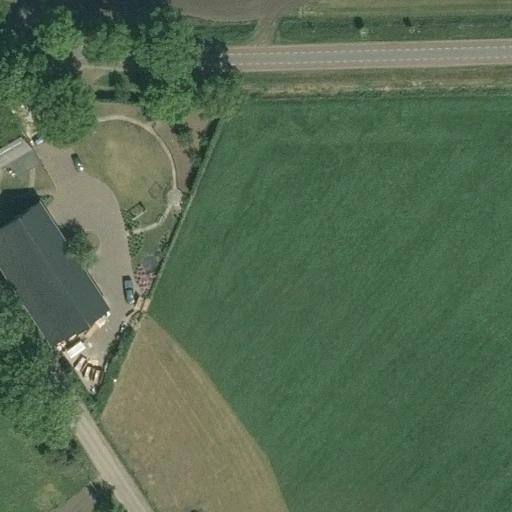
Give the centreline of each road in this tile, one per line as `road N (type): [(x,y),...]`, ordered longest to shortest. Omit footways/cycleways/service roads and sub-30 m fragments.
road 1 (tertiary): [(511,52),(127,59),(0,33)]
road 2 (unclassified): [(138,511),(0,300)]
